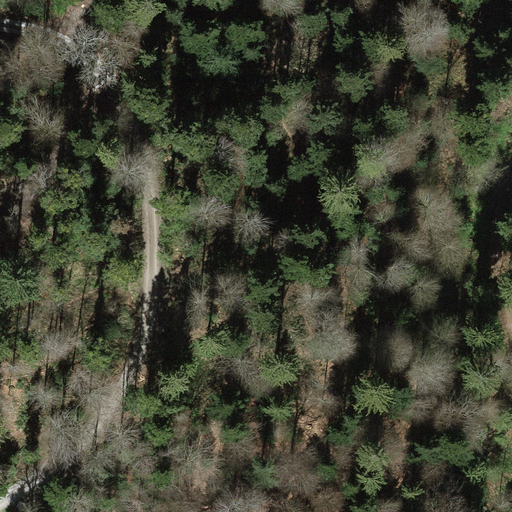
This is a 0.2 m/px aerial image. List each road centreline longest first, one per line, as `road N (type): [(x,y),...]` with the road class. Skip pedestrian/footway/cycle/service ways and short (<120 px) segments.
road 1 (track): [(511,420),(488,192),(492,176),(511,162)]
road 2 (track): [(0,198),(44,170),(108,85)]
